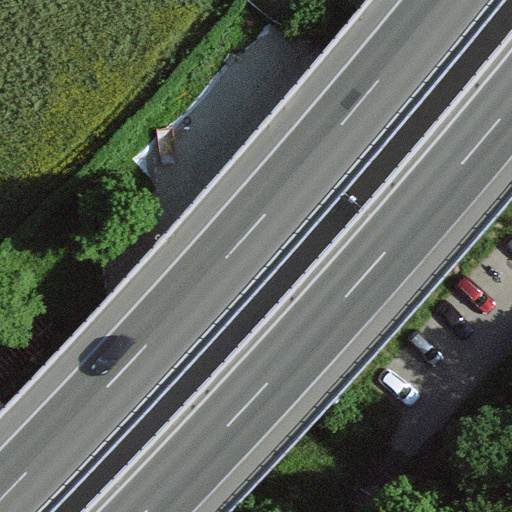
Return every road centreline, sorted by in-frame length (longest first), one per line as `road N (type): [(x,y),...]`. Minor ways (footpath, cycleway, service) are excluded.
road 1 (motorway): [(446,0),(170,320),(0,499)]
road 2 (motorway): [(145,511),(511,105)]
